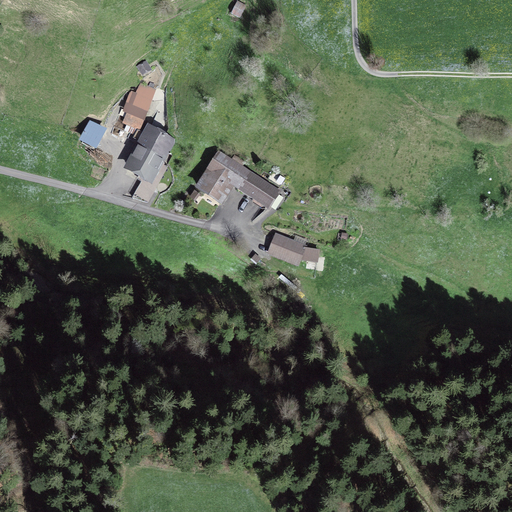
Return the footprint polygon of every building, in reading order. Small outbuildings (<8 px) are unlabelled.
[(237,2),(231,14),(240,18),(246,6),(237,2)] [(131,96),(121,97),(122,105),(132,103),(131,96)] [(132,105),(124,122),(140,128),(147,112),(132,105)] [(103,146),(110,133),(98,126),(91,140),(103,146)] [(129,168),(151,180),(172,141),(150,129),(129,168)] [(199,189),(221,203),(232,185),(267,207),(278,192),(220,155),(199,189)] [(273,171),(268,178),(281,187),(285,179),(273,171)] [(191,198),(198,202),(203,194),(195,189),(191,198)] [(276,237),(269,253),(298,264),(302,259),(317,262),(319,252),(304,249),(304,248),(276,237)]
